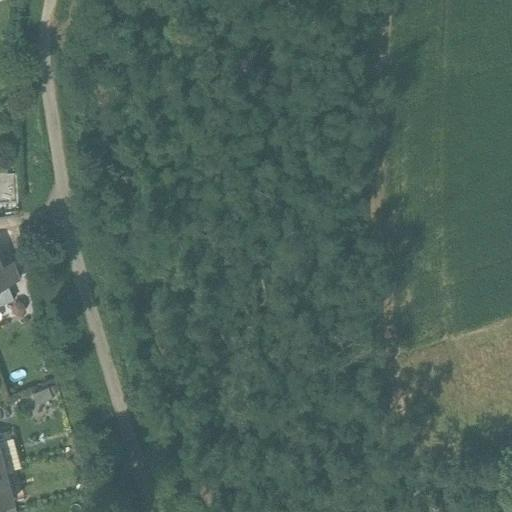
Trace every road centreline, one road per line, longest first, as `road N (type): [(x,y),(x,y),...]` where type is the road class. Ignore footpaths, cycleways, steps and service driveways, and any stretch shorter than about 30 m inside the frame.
road 1 (track): [(147,511),(62,210),(42,49),(54,0)]
road 2 (track): [(454,511),(437,479),(403,346),(393,208),(405,0)]
